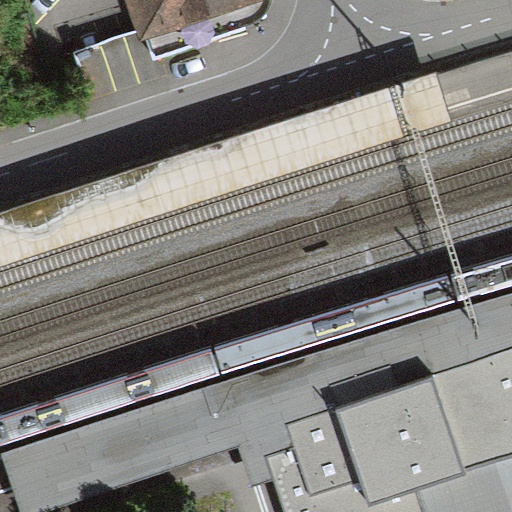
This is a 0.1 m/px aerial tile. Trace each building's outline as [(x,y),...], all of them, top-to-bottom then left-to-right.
[(129,0),(144,42),(149,40),(154,57),(246,27),(258,19),(265,10),(268,0),(129,0)] [(0,214),(0,267),(54,249),(451,121),(437,71),(38,201),(0,214)] [(511,297),(2,453),(20,511),(38,511),(239,444),(251,484),(274,475),(264,446),(290,437),(287,422),(479,358),(511,346),(511,297)] [(511,346),(479,358),(287,422),(290,437),(264,446),(274,475),(285,511),(429,511),(420,481),(466,466),(464,461),(488,453),(511,445),(511,346)] [(429,511),(511,511),(511,445),(488,453),(464,461),(466,466),(420,481),(429,511)]
